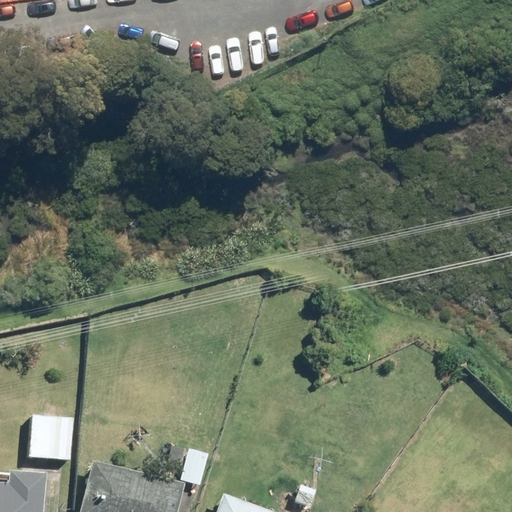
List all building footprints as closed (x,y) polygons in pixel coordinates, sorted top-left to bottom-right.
[(75,461),(77,420),(34,418),(32,460),(75,461)] [(171,465),(188,469),(185,481),(204,486),(211,455),(175,447),(171,465)] [(181,511),(188,484),(96,463),(84,511),(181,511)] [(46,511),(50,476),(16,474),(15,484),(0,483),(0,511),(46,511)] [(279,511),(226,492),(218,511),(279,511)]
